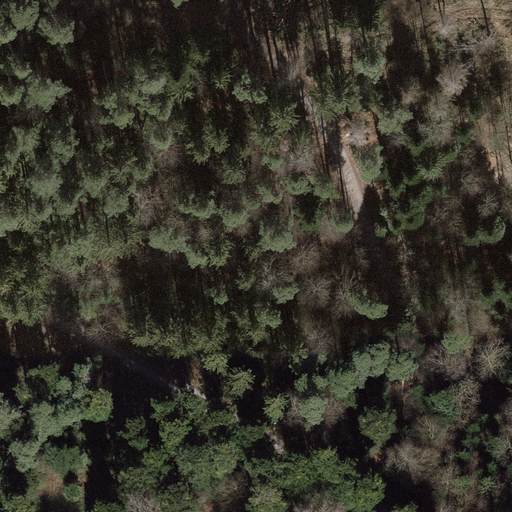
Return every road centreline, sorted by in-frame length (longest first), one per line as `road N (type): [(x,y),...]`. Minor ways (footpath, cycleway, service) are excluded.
road 1 (track): [(234,0),(379,257),(434,337),(511,422)]
road 2 (track): [(0,273),(389,511)]
